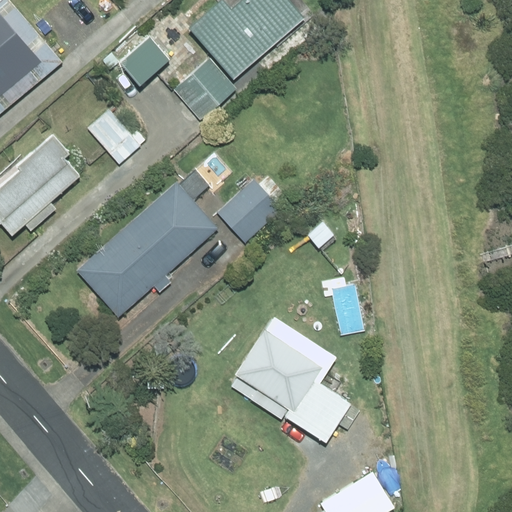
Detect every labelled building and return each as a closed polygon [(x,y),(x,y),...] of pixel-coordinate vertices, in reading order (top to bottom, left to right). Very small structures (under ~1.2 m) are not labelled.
[(0,0),(0,103),(55,57),(5,0),(0,0)] [(217,0),(208,0),(181,24),(226,75),(297,13),(285,0),(228,0),(222,5),(217,0)] [(143,33),(112,57),(129,80),(161,56),(143,33)] [(169,86),(195,116),(231,85),(205,55),(169,86)] [(327,84),(328,98),(338,97),(336,83),(327,84)] [(115,108),(87,131),(118,169),(146,146),(115,108)] [(0,226),(4,231),(19,219),(23,224),(48,203),(42,197),(70,172),(55,155),(61,150),(44,130),(0,167),(0,226)] [(338,155),(344,164),(351,159),(345,150),(338,155)] [(170,177),(70,265),(112,313),(147,282),(153,289),(165,278),(159,272),(212,225),(188,197),(204,182),(191,167),(174,182),(170,177)] [(250,176),(213,211),(240,240),(288,196),(267,174),(257,183),(250,176)] [(339,238),(325,225),(309,242),(322,255),(339,238)] [(244,372),(299,407),(279,438),(309,456),(324,432),(336,439),(360,401),(329,382),(347,354),(284,314),(276,327),(273,326),(244,372)]
